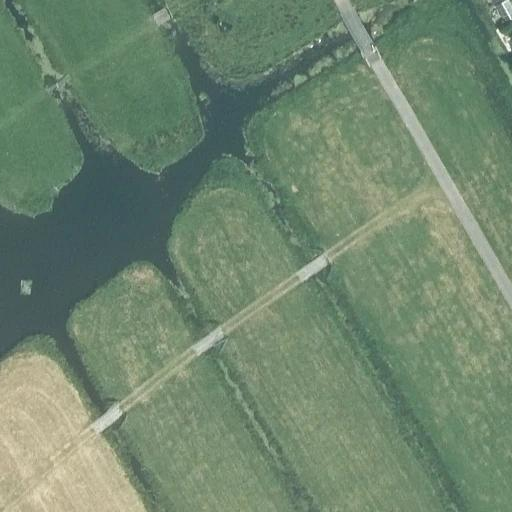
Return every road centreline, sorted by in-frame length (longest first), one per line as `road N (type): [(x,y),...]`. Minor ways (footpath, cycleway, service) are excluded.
road 1 (track): [(0,511),(195,352)]
road 2 (track): [(328,258),(443,175)]
